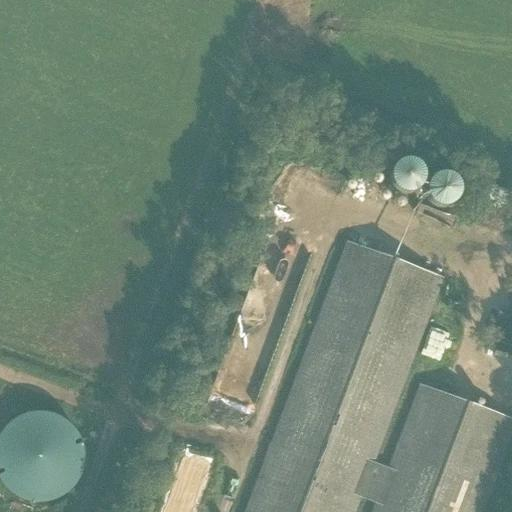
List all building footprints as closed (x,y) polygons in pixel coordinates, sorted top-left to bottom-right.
[(385,161),(408,141),(391,122),(369,142),(385,161)] [(371,511),(482,511),(511,432),(511,420),(419,386),(388,469),(373,464),(443,279),(346,243),(244,511),(354,511),(360,497),(375,503),(371,511)] [(511,318),(498,313),(488,339),(511,348),(511,318)] [(83,463),(84,458),(83,453),(82,448),(81,443),(79,438),(75,433),(72,428),(67,423),(62,420),(56,417),(50,415),(44,413),(38,413),(32,413),(27,415),(22,416),(17,418),(13,421),(9,424),(5,428),(1,432),(0,434),(0,482),(1,485),(5,489),(9,493),(13,496),(17,498),(22,501),(27,502),(32,503),(38,504),(44,503),(50,502),(56,500),(62,497),(67,493),(72,489),(75,484),(79,479),(81,474),(82,469),(83,463)] [(182,511),(185,503),(171,499),(167,511),(182,511)]
